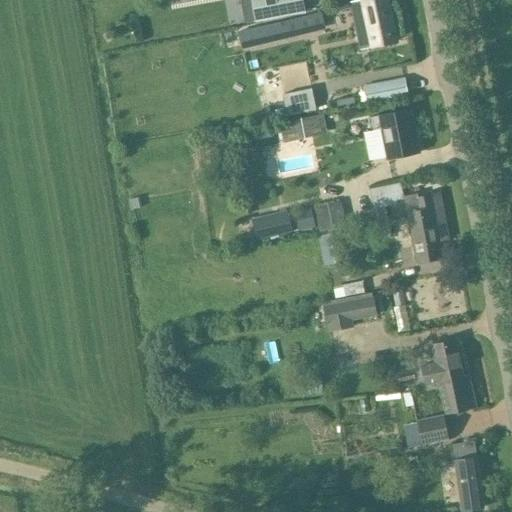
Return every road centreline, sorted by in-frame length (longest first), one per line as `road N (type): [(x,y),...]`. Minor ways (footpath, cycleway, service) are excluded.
road 1 (unclassified): [(511,339),(440,0)]
road 2 (unclassified): [(173,511),(0,465)]
